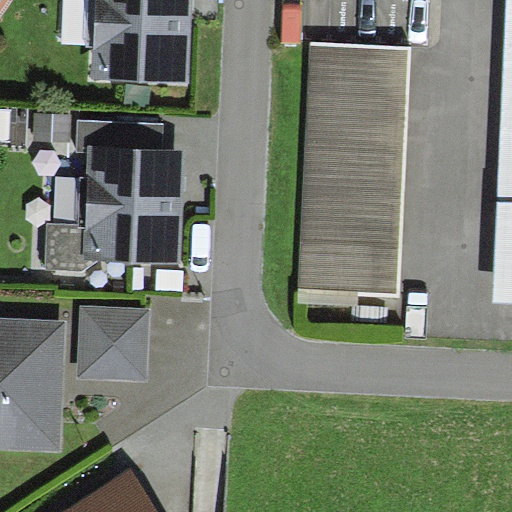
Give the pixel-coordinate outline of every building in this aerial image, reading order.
[(98,0),(98,72),(170,72),(170,0),(98,0)] [(413,53),(311,45),(291,289),(394,297),(413,53)] [(48,228),(46,275),(92,277),(172,280),(173,256),(176,161),(159,160),(160,129),(80,126),(79,153),(98,154),(95,229),(48,228)] [(78,320),(79,377),(133,377),(133,319),(78,320)] [(0,328),(0,446),(46,448),(49,330),(0,328)] [(141,511),(121,480),(73,511),(141,511)]
